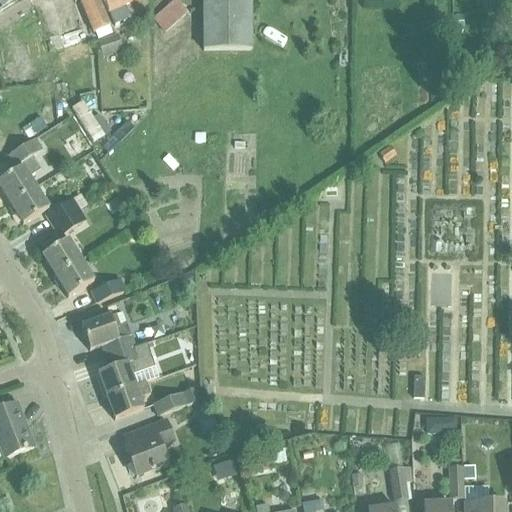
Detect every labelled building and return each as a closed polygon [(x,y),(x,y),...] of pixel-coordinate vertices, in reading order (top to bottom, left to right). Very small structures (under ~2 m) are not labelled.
[(87,40),(86,37),(73,0),(55,0),(53,1),(65,36),(60,37),(64,48),(87,40)] [(94,34),(109,28),(97,0),(83,0),(80,2),(94,34)] [(139,0),(102,0),(109,14),(114,27),(131,20),(125,6),(139,0)] [(167,34),(188,14),(176,0),(154,20),(167,34)] [(203,0),(204,51),(252,51),(251,0),(203,0)] [(254,0),(254,10),(275,10),(275,0),(254,0)] [(463,18),(453,18),(454,31),(463,31),(463,18)] [(119,35),(98,42),(103,57),(124,50),(119,35)] [(21,85),(40,82),(35,44),(15,47),(19,78),(20,78),(21,85)] [(136,94),(136,102),(145,102),(146,95),(136,94)] [(46,129),(40,120),(29,127),(35,136),(46,129)] [(0,190),(10,206),(35,191),(28,179),(40,170),(33,158),(42,153),(36,142),(9,159),(15,169),(20,166),(22,170),(0,183),(0,190)] [(389,148),(378,156),(384,165),(396,157),(389,148)] [(48,212),(35,191),(10,206),(23,227),(48,212)] [(81,197),(73,201),(80,212),(87,207),(81,197)] [(53,228),(80,212),(73,201),(46,218),(53,228)] [(80,212),(53,228),(60,239),(86,223),(80,212)] [(68,242),(41,259),(54,280),(82,263),(68,242)] [(82,263),(54,280),(67,300),(94,283),(82,263)] [(192,286),(192,274),(172,282),(177,293),(192,286)] [(97,305),(126,293),(121,282),(92,294),(97,305)] [(83,328),(80,329),(88,352),(91,351),(103,347),(107,360),(133,350),(128,338),(125,327),(120,329),(116,316),(83,328)] [(111,370),(96,375),(105,399),(136,388),(132,377),(154,369),(146,346),(137,349),(133,350),(107,360),(111,370)] [(413,377),(413,399),(423,399),(424,378),(413,377)] [(136,388),(105,399),(113,421),(144,410),(140,399),(150,395),(146,384),(136,388)] [(154,404),(159,417),(197,402),(197,388),(154,404)] [(0,411),(0,450),(4,461),(33,450),(22,422),(24,422),(17,404),(0,411)] [(161,449),(175,443),(167,421),(125,437),(129,449),(126,451),(137,478),(168,466),(161,449)] [(425,421),(425,435),(440,436),(440,421),(425,421)] [(284,451),(266,455),(269,469),(287,465),(284,451)] [(404,484),(411,483),(409,468),(390,471),(394,503),(406,501),(404,484)] [(474,468),(464,468),(464,482),(474,482),(474,468)] [(450,470),(451,502),(464,501),(463,469),(450,470)] [(361,489),(360,476),(351,477),(352,489),(361,489)] [(118,486),(124,511),(154,504),(148,479),(118,486)] [(465,505),(465,511),(504,511),(504,505),(489,505),(489,489),(464,489),(465,505)] [(322,511),(321,502),(301,505),(302,511),(322,511)]
